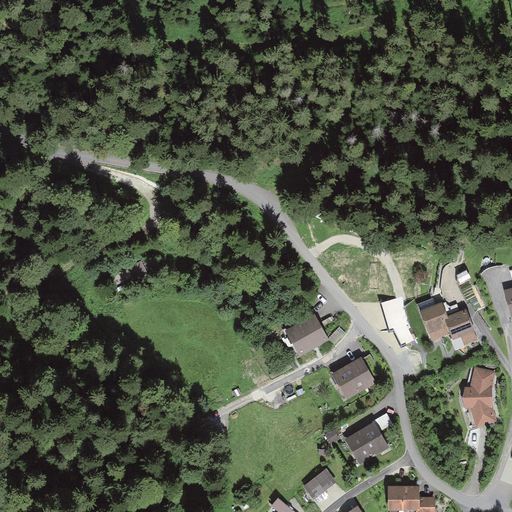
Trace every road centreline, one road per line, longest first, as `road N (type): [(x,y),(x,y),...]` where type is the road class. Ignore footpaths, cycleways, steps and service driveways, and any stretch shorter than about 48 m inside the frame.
road 1 (residential): [(0,124),(94,159),(220,178),(270,205),(390,355),(420,465),(446,490),(506,511)]
road 2 (track): [(0,294),(52,277),(155,214),(147,190),(58,150)]
